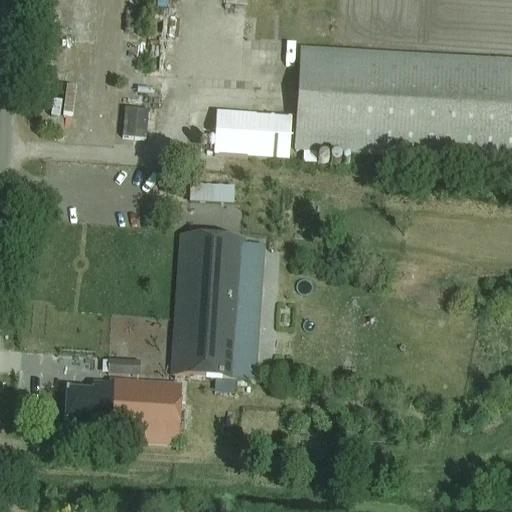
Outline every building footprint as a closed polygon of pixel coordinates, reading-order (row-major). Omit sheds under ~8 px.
[(129,56),(148,58),(151,38),(131,36),(129,56)] [(511,64),(301,52),(295,155),(511,167),(511,64)] [(129,140),(153,140),(153,109),(129,109),(129,140)] [(213,158),(289,164),(292,122),(216,117),(213,158)] [(195,186),(195,203),(239,204),(239,186),(195,186)] [(179,243),(170,383),(254,388),(264,247),(179,243)] [(139,366),(106,364),(105,378),(138,380),(139,366)] [(179,390),(106,385),(106,390),(90,389),(89,399),(66,398),(63,434),(75,434),(75,445),(175,451),(179,390)]
